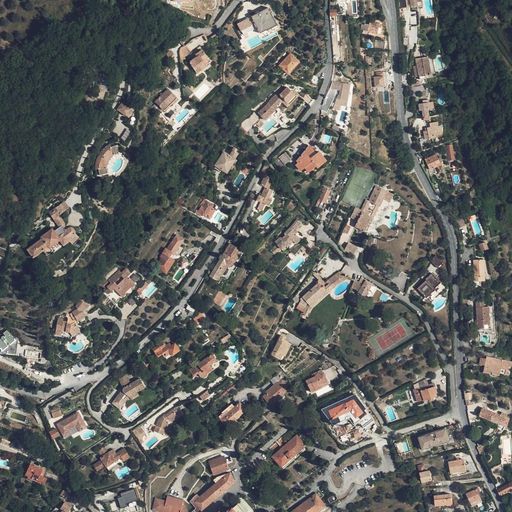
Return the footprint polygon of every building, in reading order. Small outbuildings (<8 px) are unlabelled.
[(406,0),(398,0),(400,10),(408,9),(406,0)] [(260,33),(266,30),(277,25),(268,8),(251,16),(255,23),(260,33)] [(330,10),(330,16),(335,16),(336,25),(339,25),(339,20),(338,20),(337,16),(336,16),(336,10),(330,10)] [(244,34),(247,33),(245,29),(252,26),(251,24),(248,18),(238,23),(244,34)] [(379,24),(370,22),(369,25),(366,24),(365,31),(377,34),(379,24)] [(172,41),(170,40),(165,48),(164,53),(167,52),(169,52),(170,52),(175,43),(172,41)] [(203,62),(208,59),(201,49),(195,54),(197,57),(189,62),(197,73),(206,66),(205,65),(203,62)] [(299,61),(290,53),(279,65),(287,73),(299,61)] [(416,59),(417,66),(418,70),(414,71),(415,77),(418,77),(431,75),(427,57),(416,59)] [(376,72),(377,76),(373,77),(374,88),(385,87),(384,71),(376,72)] [(348,89),(330,83),(327,90),(337,94),(339,95),(337,99),(334,98),(330,106),(335,109),(341,111),(348,89)] [(268,103),(258,113),(265,120),(277,107),(276,106),(284,98),(287,102),(294,95),(287,87),(284,90),(281,88),(270,100),(270,101),(268,103)] [(99,98),(102,92),(96,88),(91,97),(96,100),(97,98),(99,98)] [(171,102),(176,98),(168,89),(155,102),(163,110),(167,106),(169,108),(173,104),(171,102)] [(308,104),(313,100),(307,94),(302,99),(308,104)] [(131,105),(129,108),(122,103),(117,109),(129,117),(133,111),(131,109),(133,107),(131,105)] [(422,111),(423,117),(428,116),(427,109),(428,108),(427,103),(417,105),(418,111),(422,111)] [(151,108),(156,113),(159,110),(154,105),(151,108)] [(427,131),(425,131),(424,131),(425,140),(435,138),(435,135),(441,134),(442,134),(441,126),(438,126),(437,122),(429,123),(430,127),(427,128),(427,131)] [(121,138),(125,141),(130,132),(127,129),(121,138)] [(113,150),(114,154),(120,153),(119,144),(112,147),(111,143),(106,148),(102,154),(98,161),(96,169),(99,169),(101,176),(108,174),(107,168),(103,169),(105,162),(108,154),(113,150)] [(316,166),(324,159),(319,152),(311,159),(308,155),(312,151),(309,146),(295,163),(300,170),(304,167),(308,171),(316,166)] [(111,158),(114,154),(113,150),(108,154),(105,162),(103,169),(107,168),(108,165),(109,161),(111,158)] [(230,155),(228,154),(224,152),(215,166),(216,166),(221,170),(226,173),(232,164),(231,163),(234,157),(235,158),(238,153),(234,150),(233,150),(230,155)] [(273,161),(281,171),(286,167),(285,165),(291,160),(285,152),(273,161)] [(436,165),(440,163),(436,154),(425,159),(430,170),(437,166),(436,165)] [(326,161),(324,159),(316,166),(318,168),(326,161)] [(235,166),(232,164),(226,173),(228,174),(232,169),(233,169),(235,166)] [(414,172),(410,164),(402,169),(406,176),(414,172)] [(334,187),(341,172),(337,170),(331,185),(334,187)] [(265,187),(268,189),(273,179),(265,175),(260,185),(265,187)] [(268,189),(265,187),(260,196),(258,195),(256,200),(260,202),(264,204),(268,205),(271,200),(270,199),(267,198),(271,191),(268,189)] [(327,200),(331,190),(324,187),(318,200),(326,204),(327,200)] [(370,215),(372,216),(377,207),(380,208),(383,201),(380,200),(379,189),(376,188),(369,202),(373,204),(372,206),(374,206),(370,215)] [(380,200),(383,201),(384,200),(387,193),(379,189),(380,200)] [(388,202),(389,202),(392,195),(387,193),(384,200),(388,202)] [(205,205),(203,204),(198,211),(202,214),(210,219),(216,210),(212,207),(213,205),(207,201),(205,205)] [(373,204),(369,202),(364,213),(355,210),(352,217),(359,220),(358,223),(356,227),(365,232),(371,219),(372,216),(370,215),(374,206),(372,206),(373,204)] [(70,242),(76,235),(76,232),(74,230),(73,229),(72,229),(70,229),(66,231),(64,229),(65,227),(65,224),(59,215),(68,209),(64,203),(50,212),(61,229),(57,232),(54,229),(41,237),(42,239),(27,249),(32,258),(43,251),(49,246),(50,248),(60,241),(64,246),(70,243),(70,242)] [(465,226),(461,216),(455,219),(459,229),(465,226)] [(295,230),(295,229),(301,222),(296,219),(289,227),(285,232),(285,233),(286,234),(282,238),(280,237),(278,237),(274,241),(276,243),(280,248),(282,250),(286,246),(286,245),(291,240),(293,242),(296,240),(298,237),(298,236),(295,233),(293,231),(294,229),(295,230)] [(79,238),(76,235),(70,242),(70,243),(72,245),(79,238)] [(156,266),(162,271),(171,258),(168,256),(171,252),(174,254),(184,240),(177,235),(168,249),(166,247),(162,253),(164,254),(156,266)] [(240,235),(237,241),(246,247),(250,241),(240,235)] [(488,249),(486,242),(477,245),(478,249),(480,248),(481,251),(488,249)] [(243,251),(230,243),(210,276),(218,281),(227,267),(230,267),(232,265),(235,263),(237,260),(238,258),(243,251)] [(274,254),(280,248),(276,243),(270,249),(274,254)] [(353,255),(357,248),(347,243),(344,250),(353,255)] [(53,251),(50,248),(49,246),(43,251),(46,256),(50,254),(53,251)] [(435,257),(431,264),(436,271),(442,266),(435,257)] [(174,261),(171,258),(162,271),(166,273),(174,261)] [(377,274),(382,264),(369,258),(364,268),(377,274)] [(483,260),(474,260),(474,281),(484,280),(483,260)] [(313,270),(311,272),(319,282),(324,287),(329,284),(333,289),(345,279),(339,271),(325,282),(313,270)] [(114,289),(111,293),(115,297),(117,294),(126,302),(130,297),(135,292),(139,287),(130,280),(132,277),(127,273),(123,277),(121,275),(111,286),(114,289)] [(423,299),(424,299),(434,291),(433,290),(439,285),(431,276),(424,281),(425,282),(416,290),(415,289),(411,293),(419,302),(423,299)] [(368,285),(369,283),(365,280),(363,285),(359,282),(355,280),(352,288),(358,292),(357,295),(359,296),(361,295),(364,296),(371,286),(368,285)] [(305,320),(310,311),(312,308),(333,289),(329,284),(324,287),(319,282),(300,299),(301,300),(297,307),(296,309),(302,312),(299,316),(305,320)] [(139,295),(144,299),(146,296),(144,296),(151,287),(148,285),(139,295)] [(222,292),(220,291),(213,301),(215,303),(217,300),(219,301),(222,296),(221,295),(222,292)] [(478,328),(484,328),(484,325),(490,324),(490,318),(491,318),(492,328),(495,328),(494,306),(485,307),(485,300),(477,301),(478,328)] [(58,330),(63,330),(63,329),(72,330),(80,326),(78,324),(78,323),(80,322),(81,324),(84,325),(91,321),(89,316),(89,305),(80,304),(80,312),(82,314),(68,315),(69,318),(69,322),(64,321),(64,319),(60,319),(58,330)] [(204,322),(198,315),(193,318),(198,326),(204,322)] [(227,336),(220,341),(221,344),(231,338),(229,334),(227,336)] [(282,354),(283,353),(288,343),(284,341),(287,336),(282,334),(271,354),(274,355),(276,351),(282,354)] [(15,347),(16,345),(16,344),(17,343),(17,340),(15,339),(12,339),(5,338),(3,337),(2,336),(1,336),(1,337),(1,338),(1,339),(1,340),(0,339),(0,346),(1,348),(1,350),(3,352),(7,353),(7,351),(10,351),(12,350),(14,349),(15,347)] [(156,346),(156,347),(152,349),(155,353),(156,353),(158,357),(162,355),(164,357),(170,353),(172,356),(180,350),(175,343),(171,346),(169,343),(166,345),(164,343),(163,343),(161,341),(157,344),(158,345),(156,346)] [(286,355),(291,344),(288,343),(283,353),(286,355)] [(16,353),(16,345),(15,347),(14,349),(12,350),(10,351),(7,351),(7,353),(16,353)] [(25,350),(24,356),(40,359),(41,352),(25,350)] [(271,354),(270,355),(280,360),(282,354),(276,351),(274,355),(271,354)] [(213,354),(190,370),(194,376),(198,373),(202,378),(204,378),(206,376),(207,375),(208,373),(213,370),(210,365),(217,361),(213,354)] [(511,363),(511,361),(494,358),(493,364),(486,362),(486,358),(481,357),(480,364),(485,365),(484,370),(493,371),(493,374),(500,376),(500,373),(507,374),(509,366),(511,367),(511,363)] [(331,368),(328,361),(322,364),(325,370),(331,368)] [(328,384),(324,374),(321,370),(315,372),(317,375),(316,378),(315,378),(306,382),(309,388),(313,386),(315,389),(320,386),(320,388),(328,384)] [(119,379),(123,386),(124,388),(123,391),(122,391),(112,403),(114,404),(116,401),(118,403),(122,398),(126,401),(129,396),(131,397),(138,394),(137,392),(145,387),(140,378),(130,383),(127,378),(132,375),(130,372),(119,379)] [(413,386),(415,390),(428,385),(426,379),(413,386)] [(279,383),(277,382),(265,393),(267,394),(264,397),(271,404),(276,399),(278,402),(285,395),(283,393),(289,389),(282,381),(279,383)] [(428,385),(415,390),(413,391),(417,402),(423,400),(424,401),(437,397),(436,393),(437,393),(434,384),(428,385)] [(199,396),(203,401),(211,395),(207,390),(199,396)] [(466,405),(466,406),(472,405),(472,399),(473,399),(471,392),(464,393),(466,405)] [(119,408),(126,401),(122,398),(118,403),(116,401),(114,404),(119,408)] [(382,399),(375,404),(379,410),(387,406),(382,399)] [(31,407),(28,406),(29,402),(24,400),(21,407),(30,410),(31,407)] [(235,407),(233,405),(222,414),(224,416),(220,420),(225,426),(228,424),(228,423),(232,419),(233,420),(237,416),(237,415),(240,413),(242,413),(245,410),(240,404),(235,407)] [(158,419),(156,426),(155,428),(154,431),(166,436),(173,420),(178,417),(179,418),(183,415),(177,407),(166,414),(166,415),(164,416),(163,416),(158,419)] [(53,419),(62,415),(59,408),(51,411),(53,419)] [(502,412),(501,415),(483,408),(480,416),(500,423),(498,428),(502,430),(503,430),(505,426),(506,426),(509,418),(506,417),(507,414),(502,412)] [(78,417),(76,414),(57,424),(59,427),(62,433),(63,435),(70,432),(68,429),(76,425),(79,431),(86,427),(80,416),(78,417)] [(141,425),(135,429),(140,435),(142,433),(144,432),(145,431),(141,424),(141,425)] [(59,427),(54,430),(57,436),(61,434),(62,433),(59,427)] [(446,427),(418,436),(423,449),(450,440),(446,427)] [(135,429),(131,430),(140,443),(143,441),(141,438),(144,436),(142,433),(140,435),(135,429)] [(357,431),(340,437),(343,443),(360,436),(359,434),(357,431)] [(305,446),(297,436),(277,452),(286,462),(305,446)] [(285,442),(282,438),(270,448),(273,452),(285,442)] [(406,442),(405,441),(394,444),(399,455),(404,453),(401,444),(406,442)] [(105,459),(103,456),(100,459),(101,461),(95,465),(99,470),(105,466),(106,468),(115,462),(118,466),(130,458),(124,450),(114,456),(113,454),(105,459)] [(105,459),(113,454),(112,453),(114,452),(113,450),(103,456),(105,459)] [(224,456),(209,462),(214,474),(229,469),(224,456)] [(460,460),(457,461),(449,463),(451,473),(459,471),(460,472),(467,471),(464,460),(460,460)] [(108,472),(118,466),(115,462),(106,468),(108,472)] [(33,478),(45,483),(47,478),(43,476),(40,475),(43,470),(30,464),(25,475),(28,476),(27,478),(32,480),(33,478)] [(419,466),(422,481),(427,480),(432,479),(430,471),(425,472),(424,465),(419,466)] [(194,502),(201,509),(202,510),(234,482),(230,473),(226,474),(217,482),(199,497),(194,502)] [(215,480),(217,482),(226,474),(218,477),(215,479),(215,480)] [(511,481),(497,490),(500,496),(510,491),(511,492),(511,491),(511,481)] [(121,497),(118,499),(120,507),(138,501),(134,489),(120,493),(121,497)] [(467,494),(472,507),(483,502),(478,493),(481,492),(479,489),(467,494)] [(66,498),(70,492),(64,490),(60,495),(66,498)] [(292,511),(291,511),(323,511),(328,509),(316,494),(292,511)] [(451,494),(435,496),(436,506),(452,504),(451,494)] [(196,511),(201,509),(194,502),(192,499),(190,501),(195,508),(190,511),(188,511),(182,505),(182,502),(166,499),(165,502),(156,501),(156,503),(153,503),(152,509),(169,511),(196,511)] [(69,511),(72,506),(65,502),(61,508),(63,509),(61,511),(69,511)]
